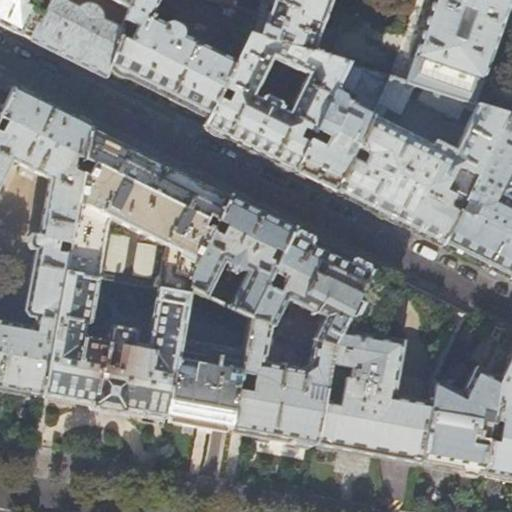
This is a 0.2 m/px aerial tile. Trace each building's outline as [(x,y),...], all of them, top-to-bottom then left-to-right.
[(41,14),(23,4),(15,0),(0,0),(0,25),(2,27),(28,40),(41,14)] [(25,0),(23,4),(41,14),(28,40),(66,59),(105,78),(109,65),(120,32),(103,23),(104,22),(99,20),(98,15),(96,11),(91,7),(87,6),(83,6),(80,7),(76,10),(65,4),(63,0),(25,0)] [(158,0),(131,0),(128,10),(120,32),(109,65),(109,68),(111,73),(116,77),(120,78),(124,78),(127,77),(167,97),(187,107),(186,108),(204,118),(205,116),(207,117),(249,33),(255,16),(219,3),(219,28),(224,31),(221,37),(225,39),(219,51),(220,54),(222,57),(181,36),(182,33),(181,31),(180,29),(169,23),(165,24),(163,26),(149,18),(158,0)] [(111,0),(128,10),(131,0),(209,0),(219,3),(255,16),(260,0),(111,0)] [(260,0),(255,16),(249,33),(207,117),(202,127),(226,138),(253,152),(292,172),(331,96),(336,85),(347,64),(347,63),(328,57),(312,52),(319,31),(326,8),(328,0),(260,0)] [(508,0),(413,0),(402,34),(387,77),(389,78),(413,85),(419,87),(466,102),(471,103),(479,79),(481,79),(497,33),(508,0)] [(323,33),(319,31),(312,52),(328,57),(338,30),(336,30),(339,21),(332,19),(329,27),(326,28),(325,29),(323,33)] [(387,77),(347,64),(336,85),(352,93),(346,103),(331,96),(292,172),(314,182),(333,192),(389,78),(387,77)] [(456,123),(463,109),(471,113),(452,150),(432,140),(429,146),(378,120),(384,109),(396,116),(400,110),(403,112),(410,99),(407,98),(413,85),(389,78),(333,192),(395,222),(440,245),(504,114),(471,103),(466,102),(419,87),(412,100),(456,123)] [(12,88),(2,110),(0,113),(0,183),(11,161),(48,179),(37,236),(69,242),(89,131),(90,127),(53,108),(12,88)] [(511,116),(504,114),(440,245),(481,265),(508,279),(511,270),(511,197),(511,194),(511,116)] [(109,142),(89,131),(69,242),(63,273),(92,278),(101,228),(106,218),(163,247),(155,289),(186,295),(187,290),(190,274),(227,200),(172,173),(109,142)] [(229,196),(227,200),(190,274),(187,290),(204,297),(222,261),(227,263),(226,265),(227,269),(230,272),(232,273),(235,273),(237,272),(239,270),(244,273),(226,308),(248,319),(291,233),(293,228),(266,214),(229,196)] [(322,249),(291,233),(248,319),(268,325),(272,327),(285,300),(313,313),(313,315),(319,318),(315,328),(310,339),(312,340),(330,346),(369,272),(322,249)] [(0,388),(40,396),(63,273),(69,242),(37,236),(27,234),(26,236),(28,237),(28,244),(29,248),(32,250),(34,250),(23,310),(28,317),(33,318),(32,327),(0,321),(0,388)] [(369,272),(330,346),(313,445),(366,455),(417,465),(432,387),(433,384),(434,383),(395,375),(401,342),(377,338),(380,323),(379,322),(399,280),(371,267),(369,272)] [(96,279),(92,278),(63,273),(40,396),(107,408),(164,418),(178,339),(186,295),(155,289),(145,345),(132,342),(134,334),(133,332),(131,329),(113,325),(111,325),(108,326),(107,328),(105,337),(88,334),(86,335),(83,336),(81,332),(82,326),(85,326),(87,325),(89,322),(96,279)] [(262,363),(268,325),(248,319),(242,351),(227,430),(271,437),(313,445),(330,346),(312,340),(307,363),(298,370),(262,363)] [(274,335),(306,346),(308,339),(276,328),(274,335)] [(480,476),(496,381),(511,351),(511,336),(495,328),(490,338),(496,341),(480,372),(475,369),(462,396),(439,385),(438,387),(433,384),(432,387),(417,465),(450,470),(480,476)] [(242,351),(178,339),(164,418),(196,424),(227,430),(242,351)] [(511,351),(496,381),(480,476),(511,481),(511,351)]
